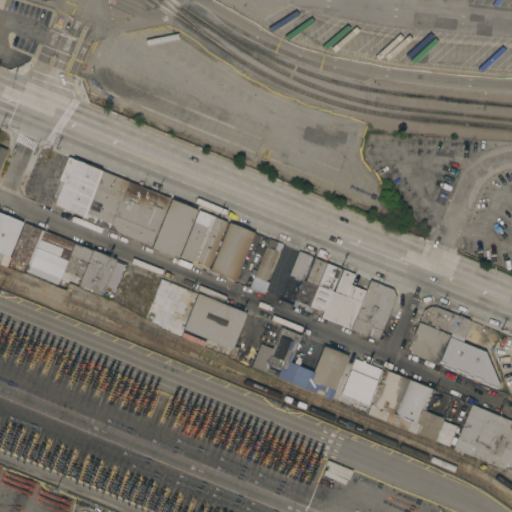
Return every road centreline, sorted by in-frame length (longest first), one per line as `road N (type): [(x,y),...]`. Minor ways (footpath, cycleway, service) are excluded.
road 1 (residential): [(0,197),(511,408)]
road 2 (primary): [(229,187),(426,267)]
road 3 (primary): [(37,108),(229,187)]
